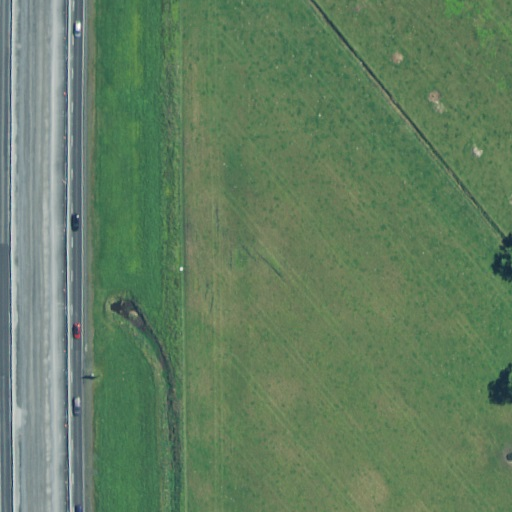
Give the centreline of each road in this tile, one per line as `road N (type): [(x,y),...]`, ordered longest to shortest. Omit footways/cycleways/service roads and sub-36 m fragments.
road 1 (motorway): [(12,511),(11,0)]
road 2 (motorway): [(64,0),(65,511)]
